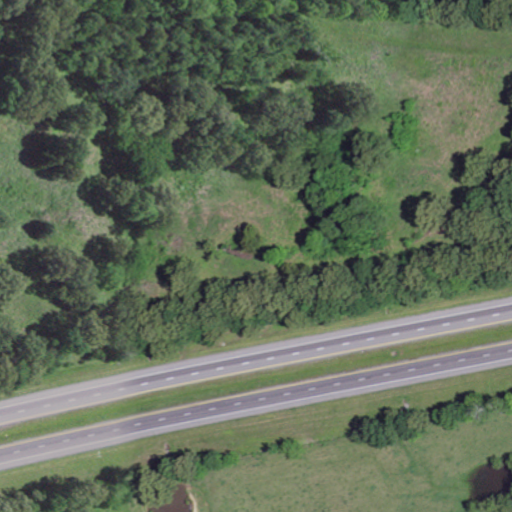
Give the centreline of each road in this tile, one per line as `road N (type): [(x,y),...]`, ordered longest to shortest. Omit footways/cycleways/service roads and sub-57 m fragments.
road 1 (motorway): [(511,306),(0,411)]
road 2 (motorway): [(0,458),(511,353)]
